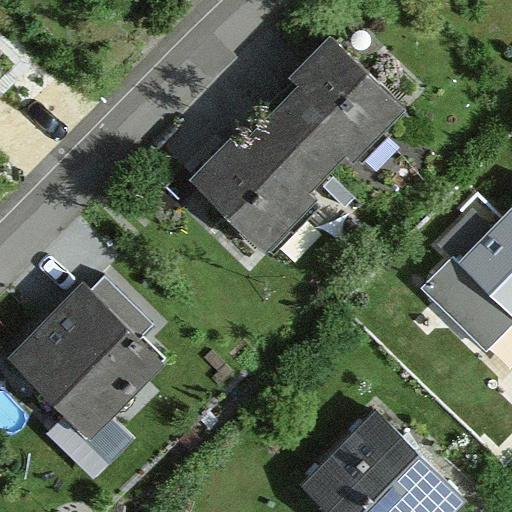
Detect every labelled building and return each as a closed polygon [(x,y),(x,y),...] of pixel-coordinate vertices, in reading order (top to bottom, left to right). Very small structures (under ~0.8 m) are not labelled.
[(298,69),(269,97),(329,160),(346,144),(353,152),(407,101),(332,22),(291,61),(298,69)] [(232,120),(190,159),(265,238),(320,186),(311,176),(329,160),(269,97),(238,126),(232,120)] [(511,198),(457,254),(511,307),(511,198)] [(86,270),(8,346),(88,427),(166,351),(86,270)] [(440,511),(466,484),(376,399),(304,476),(342,511),(440,511)]
